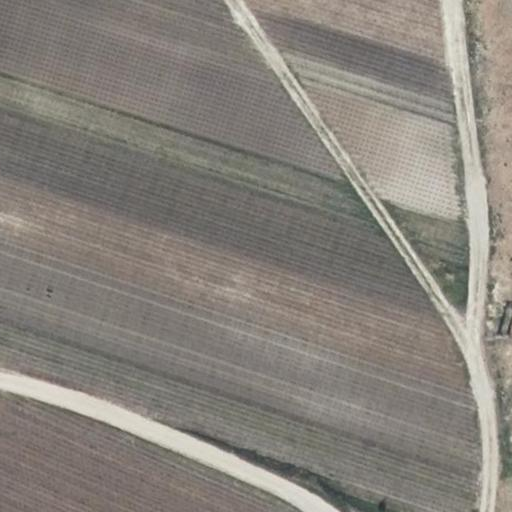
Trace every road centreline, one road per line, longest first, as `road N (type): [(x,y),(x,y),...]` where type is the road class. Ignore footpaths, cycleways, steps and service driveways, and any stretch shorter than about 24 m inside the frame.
road 1 (track): [(483,511),(481,403),(462,345),(227,0)]
road 2 (track): [(472,371),(472,245),(445,0)]
road 3 (track): [(321,511),(239,467),(0,377)]
